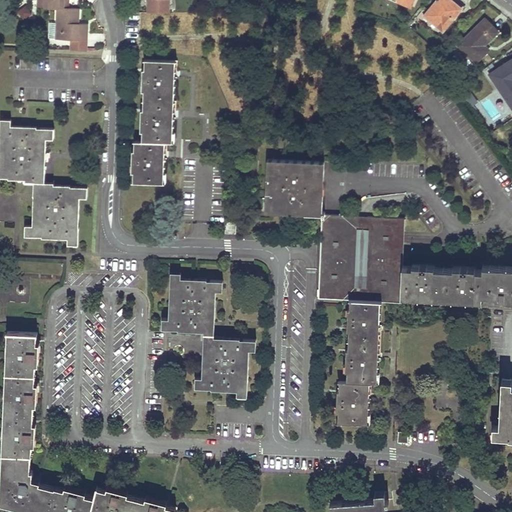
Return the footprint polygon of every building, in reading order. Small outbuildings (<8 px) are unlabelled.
[(146,0),(146,13),(168,13),(168,0),(146,0)] [(462,10),(450,0),(436,0),(424,15),(441,30),(452,17),(454,19),(462,10)] [(87,41),(88,24),(78,24),(79,8),(68,8),(63,8),(56,7),(56,23),(55,32),(62,32),(62,40),(70,40),(87,41)] [(485,46),(498,32),(486,19),(459,45),(476,63),(489,50),(485,46)] [(87,41),(70,40),(70,49),(86,50),(87,41)] [(142,109),(141,120),(141,131),(143,131),(143,141),(135,141),(135,150),(133,150),(132,171),(134,171),(134,181),(162,183),(164,141),(172,141),(175,60),(145,59),(145,69),(143,69),(142,90),(144,90),(143,109),(142,109)] [(511,59),(490,74),(511,108),(511,59)] [(0,176),(9,177),(8,178),(25,179),(25,181),(35,181),(32,225),(25,225),(25,234),(42,235),(42,237),(68,238),(68,243),(77,244),(79,196),(86,197),(87,187),(70,186),(70,185),(53,184),(53,182),(44,181),(46,137),(52,138),(53,128),(36,127),(36,126),(10,125),(10,119),(1,119),(0,143),(0,176)] [(275,192),(275,197),(275,202),(271,202),(270,212),(319,214),(321,161),(267,159),(266,185),(273,185),(273,192),(275,192)] [(266,185),(265,212),(270,212),(271,202),(275,202),(275,197),(275,192),(273,192),(273,185),(266,185)] [(345,370),(346,370),(347,370),(347,381),(340,380),(339,390),(337,389),(336,411),(338,412),(338,421),(368,422),(369,381),(377,382),(380,300),(401,301),(401,294),(402,266),(405,217),(349,215),(322,214),(319,298),(350,299),(350,309),(348,309),(347,329),(349,329),(348,349),(346,349),(345,370)] [(226,222),(226,227),(225,232),(235,233),(235,223),(226,222)] [(412,266),(402,266),(401,294),(481,298),(482,292),(489,293),(489,297),(511,298),(511,265),(483,264),(482,269),(475,268),(475,267),(453,266),(453,268),(434,267),(434,265),(412,264),(412,266)] [(171,271),(170,295),(169,318),(163,318),(162,327),(178,328),(178,329),(204,330),(202,377),(196,376),(195,386),(212,387),(212,388),(237,389),(237,394),(246,395),(249,349),(255,349),(256,339),(239,338),(239,337),(214,336),(216,289),(222,290),(222,280),(206,279),(206,278),(180,277),(181,272),(171,271)] [(174,511),(176,506),(166,504),(166,501),(146,496),(145,499),(127,494),(128,492),(107,486),(106,489),(97,486),(95,496),(85,494),(86,491),(65,486),(64,488),(55,486),(55,487),(40,483),(40,480),(32,478),(32,470),(30,470),(31,454),(32,454),(32,444),(35,444),(36,423),(33,422),(34,404),(36,404),(37,382),(34,382),(35,364),(38,364),(39,342),(36,342),(36,333),(9,332),(1,501),(42,511),(174,511)] [(489,410),(489,415),(489,420),(504,421),(504,422),(511,422),(511,370),(508,370),(508,365),(498,364),(496,411),(489,410)] [(398,443),(408,443),(408,434),(399,434),(398,443)] [(386,511),(385,491),(375,492),(376,498),(330,501),(331,511),(337,511),(336,511),(386,511)]
